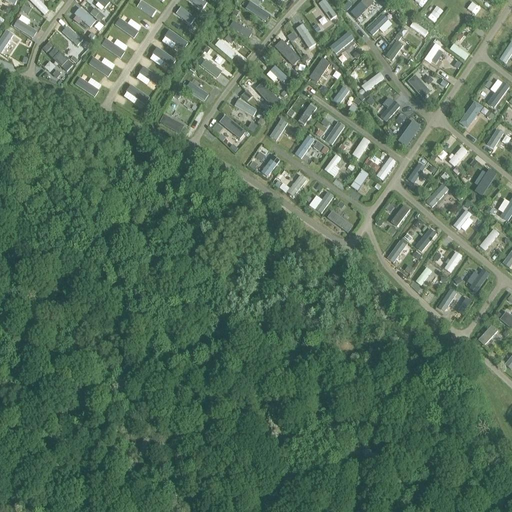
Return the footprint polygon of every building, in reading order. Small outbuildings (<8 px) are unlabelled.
[(29,0),(45,15),(50,10),(39,0),(29,0)] [(94,0),(105,9),(111,3),(107,0),(94,0)] [(187,0),(203,11),(208,3),(203,0),(187,0)] [(332,21),(338,17),(326,0),(324,0),(319,4),(332,21)] [(370,0),(365,0),(352,12),(357,18),(374,4),(370,0)] [(142,1),(137,8),(153,18),(158,10),(142,1)] [(266,23),(271,15),(252,1),(246,9),(266,23)] [(176,14),(191,25),(196,19),(182,7),(176,14)] [(26,8),(23,13),(28,16),(31,11),(26,8)] [(81,8),(75,14),(91,29),(97,22),(81,8)] [(99,14),(95,19),(99,23),(104,18),(99,14)] [(384,14),(367,30),(373,36),(390,20),(384,14)] [(24,20),(21,18),(17,25),(31,33),(38,22),(27,15),(24,20)] [(120,21),(115,28),(134,40),(139,33),(120,21)] [(408,28),(426,37),(430,30),(412,21),(408,28)] [(250,37),(253,31),(233,22),(230,28),(250,37)] [(309,49),(317,45),(304,24),(297,29),(309,49)] [(79,46),(84,40),(68,27),(63,33),(79,46)] [(0,40),(0,52),(4,55),(14,34),(5,30),(0,40)] [(169,31),(164,39),(182,51),(188,44),(169,31)] [(295,33),(288,37),(291,43),(298,39),(295,33)] [(335,54),(356,41),(351,33),(330,46),(335,54)] [(233,60),(238,54),(220,40),(215,46),(233,60)] [(293,66),(301,59),(283,40),(275,47),(293,66)] [(106,41),(101,48),(120,60),(125,53),(106,41)] [(501,61),(508,65),(511,56),(511,41),(501,61)] [(43,49),(67,73),(74,66),(50,43),(43,49)] [(442,59),(436,55),(442,47),(436,44),(426,59),(437,66),(442,59)] [(450,50),(465,61),(470,55),(455,44),(450,50)] [(158,49),(152,56),(171,69),(176,61),(158,49)] [(207,59),(201,66),(218,79),(223,72),(207,59)] [(318,84),(331,64),(323,59),(310,78),(318,84)] [(93,60),(89,66),(108,79),(112,72),(93,60)] [(271,72),(283,84),(289,78),(276,66),(271,72)] [(144,68),(139,75),(157,88),(162,80),(144,68)] [(380,73),(360,89),(365,94),(385,78),(380,73)] [(428,78),(425,81),(417,73),(407,82),(425,100),(438,87),(428,78)] [(80,79),(75,86),(94,99),(99,92),(80,79)] [(491,91),(495,93),(488,104),(496,109),(509,87),(498,80),(491,91)] [(187,89),(205,101),(210,95),(191,82),(187,89)] [(272,107),(280,101),(263,83),(256,89),(272,107)] [(131,86),(126,94),(144,106),(149,99),(131,86)] [(340,105),(350,92),(344,87),(333,100),(340,105)] [(248,102),(254,96),(248,90),(242,97),(248,102)] [(383,116),(401,101),(396,95),(378,110),(383,116)] [(239,99),(235,106),(254,117),(258,111),(239,99)] [(475,101),(459,123),(468,130),(484,108),(475,101)] [(196,113),(201,106),(194,102),(189,109),(196,113)] [(306,125),(315,110),(310,107),(300,122),(306,125)] [(165,114),(160,123),(180,135),(185,127),(165,114)] [(228,117),(223,124),(241,138),(246,132),(228,117)] [(280,119),(271,138),(278,142),(288,122),(280,119)] [(325,131),(331,123),(325,119),(319,127),(325,131)] [(213,128),(218,134),(224,129),(219,123),(213,128)] [(248,129),(254,132),(258,126),(253,123),(248,129)] [(413,123),(399,140),(405,145),(419,128),(413,123)] [(328,142),(333,146),(344,128),(339,124),(328,142)] [(494,151),(506,131),(499,127),(487,146),(494,151)] [(506,149),(511,138),(506,135),(503,142),(500,141),(498,145),(506,149)] [(295,154),(301,159),(315,142),(309,137),(295,154)] [(364,138),(353,155),(360,159),(371,142),(364,138)] [(233,146),(230,150),(235,154),(238,150),(233,146)] [(462,147),(450,163),(456,168),(468,151),(462,147)] [(439,156),(443,160),(448,154),(444,151),(439,156)] [(325,170),(335,177),(341,169),(337,166),(342,159),(336,155),(325,170)] [(269,178),(281,161),(274,156),(262,172),(269,178)] [(384,181),(397,162),(390,157),(377,177),(384,181)] [(420,162),(408,181),(414,185),(426,167),(420,162)] [(253,163),(250,168),(254,171),(258,167),(253,163)] [(363,170),(351,187),(359,191),(370,175),(363,170)] [(481,196),(494,177),(488,173),(475,192),(481,196)] [(300,174),(288,194),(296,198),(308,179),(300,174)] [(427,202),(434,209),(451,191),(443,184),(427,202)] [(322,200),(317,197),(311,206),(322,214),(334,197),(328,192),(322,200)] [(511,197),(509,204),(503,202),(497,215),(510,221),(511,216),(511,197)] [(398,227),(411,210),(404,205),(391,222),(398,227)] [(460,231),(473,215),(467,210),(454,226),(460,231)] [(333,211),(328,218),(348,234),(354,227),(333,211)] [(414,245),(423,252),(437,235),(429,227),(414,245)] [(480,247),(486,251),(500,234),(494,229),(480,247)] [(395,265),(408,247),(402,243),(389,261),(395,265)] [(451,273),(463,256),(456,252),(445,269),(451,273)] [(436,255),(432,260),(437,264),(440,258),(436,255)] [(408,268),(404,273),(409,277),(413,272),(408,268)] [(421,290),(433,272),(426,268),(415,286),(421,290)] [(482,268),(470,285),(476,290),(488,273),(482,268)] [(459,279),(453,282),(456,287),(462,284),(459,279)] [(453,291),(439,309),(446,314),(459,296),(453,291)] [(511,315),(507,311),(500,320),(511,329),(511,315)] [(485,346),(499,331),(493,325),(479,340),(485,346)]
